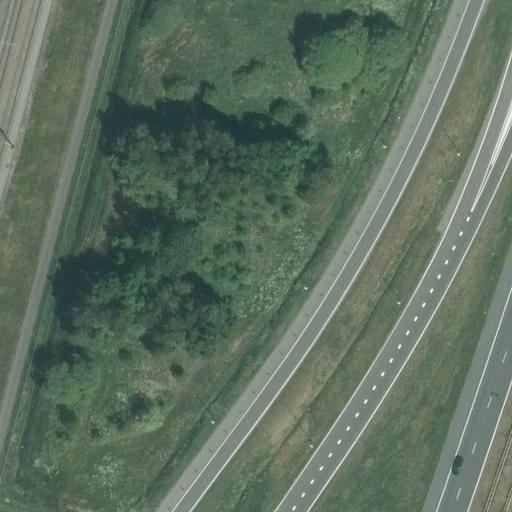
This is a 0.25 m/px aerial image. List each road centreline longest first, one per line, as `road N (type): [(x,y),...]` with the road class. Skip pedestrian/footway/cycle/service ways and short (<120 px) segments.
road 1 (motorway): [(475,0),(369,239),(179,511)]
road 2 (motorway): [(476,214),(388,376),(298,511)]
road 3 (motorway): [(511,332),(450,511)]
road 4 (motorway): [(511,83),(476,214)]
